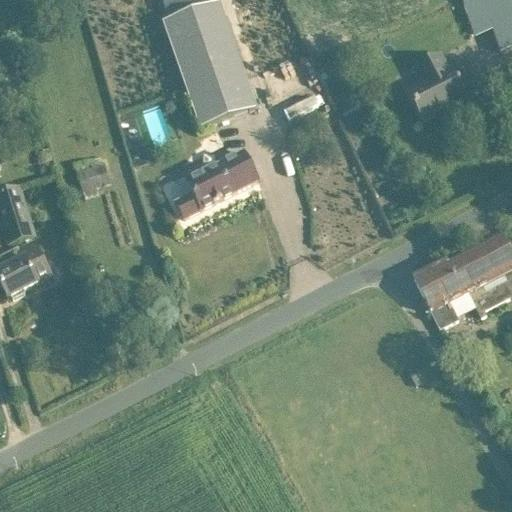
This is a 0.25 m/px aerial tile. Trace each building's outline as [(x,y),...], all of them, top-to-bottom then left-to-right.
[(511,0),(481,0),(493,32),(501,55),(511,51),(511,0)] [(257,112),(246,80),(220,5),(162,25),(186,92),(199,132),(257,112)] [(407,93),(423,124),(441,115),(440,112),(466,98),(452,70),(447,72),(440,58),(415,70),(423,85),(407,93)] [(49,152),(36,156),(39,166),(52,162),(49,152)] [(203,169),(184,179),(193,197),(176,206),(184,222),(258,184),(243,156),(206,175),(203,169)] [(83,196),(112,187),(106,167),(77,175),(83,196)] [(0,220),(9,248),(34,239),(32,234),(18,192),(0,197),(0,220)] [(511,300),(511,260),(501,238),(414,282),(440,333),(458,324),(456,320),(475,310),(481,322),(486,319),(484,315),(511,300)] [(13,303),(24,297),(23,294),(38,286),(38,285),(51,278),(39,254),(26,261),(25,261),(0,273),(0,285),(8,301),(11,300),(13,303)] [(419,376),(410,381),(415,390),(424,385),(419,376)]
